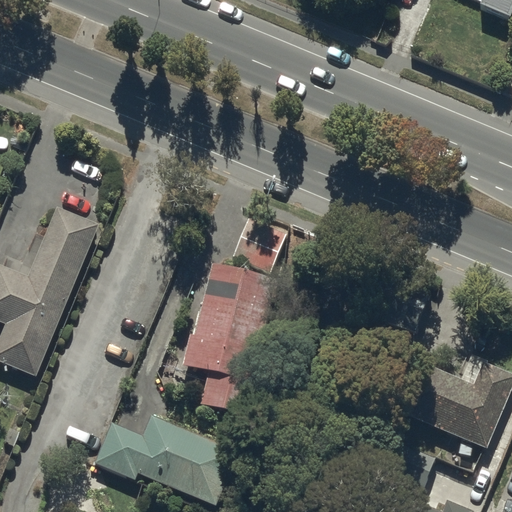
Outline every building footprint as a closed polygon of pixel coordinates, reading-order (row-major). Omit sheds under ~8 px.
[(511,0),(485,0),(481,11),(511,24),(511,21),(511,0)] [(0,347),(0,366),(37,382),(100,230),(59,213),(30,282),(0,269),(0,326),(7,329),(0,347)] [(234,262),(272,277),(288,239),(250,223),(234,262)] [(210,376),(202,409),(245,420),(279,284),(214,269),(196,340),(191,339),(184,370),(210,376)] [(398,416),(488,454),(511,397),(511,379),(484,367),(474,390),(419,366),(398,416)] [(113,428),(96,469),(137,485),(139,479),(218,511),(240,457),(153,421),(145,441),(113,428)] [(398,482),(425,492),(436,463),(410,452),(398,482)]
